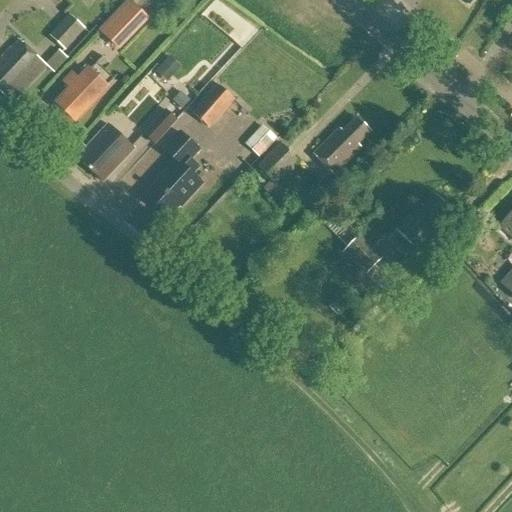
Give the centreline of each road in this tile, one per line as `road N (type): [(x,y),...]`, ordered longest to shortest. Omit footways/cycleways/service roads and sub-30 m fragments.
road 1 (unclassified): [(241,327),(0,125)]
road 2 (track): [(421,511),(386,464),(241,327)]
road 3 (tertiary): [(511,144),(341,0)]
